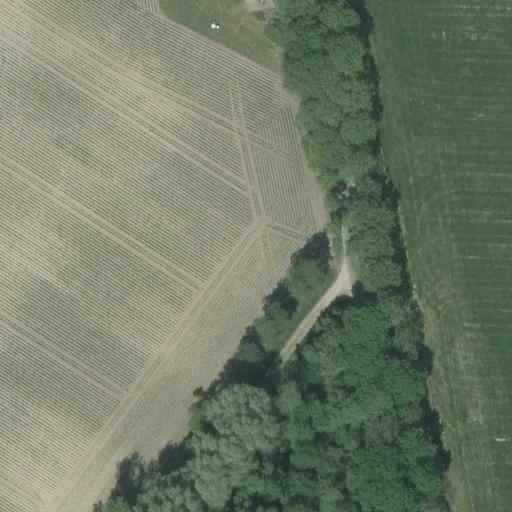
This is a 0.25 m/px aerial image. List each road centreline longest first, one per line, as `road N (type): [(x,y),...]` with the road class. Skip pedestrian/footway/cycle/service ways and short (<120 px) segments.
road 1 (tertiary): [(402,511),(314,0)]
road 2 (track): [(361,249),(168,511)]
